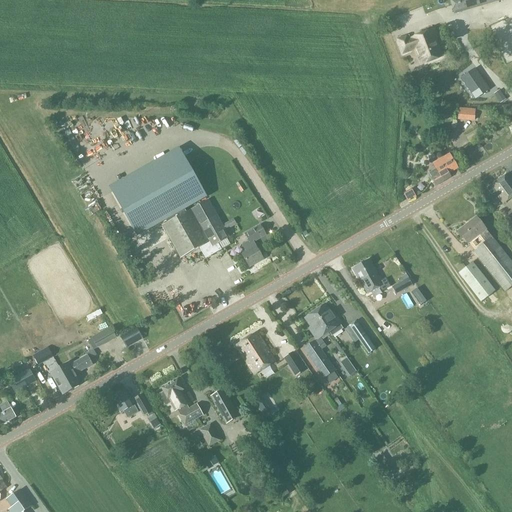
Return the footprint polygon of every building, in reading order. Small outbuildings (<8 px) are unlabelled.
[(449,0),(454,15),(500,2),(499,0),(449,0)] [(403,56),(418,50),(423,64),(440,58),(433,39),(435,38),(432,30),(413,36),(413,37),(409,39),(407,35),(396,40),(403,56)] [(468,73),(460,78),(471,94),(479,89),(483,95),(489,90),(477,72),(471,77),(468,73)] [(499,91),(494,94),(500,102),(504,99),(499,91)] [(475,110),(459,110),(458,120),(474,120),(475,110)] [(74,120),(78,126),(85,120),(82,115),(74,120)] [(69,136),(74,133),(68,122),(63,124),(69,136)] [(144,227),(171,212),(175,219),(162,226),(180,259),(200,248),(204,256),(208,257),(221,250),(218,244),(229,238),(226,231),(237,225),(234,219),(222,226),(208,201),(191,210),(187,204),(204,194),(181,153),(121,187),(144,227)] [(429,174),(431,177),(429,177),(435,187),(451,178),(449,175),(459,169),(450,154),(432,164),(435,170),(429,174)] [(499,180),(511,198),(511,197),(511,180),(507,174),(499,180)] [(511,198),(499,180),(491,186),(491,185),(487,188),(487,190),(492,196),(494,196),(496,195),(503,204),(511,198)] [(412,191),(404,196),(408,203),(416,198),(412,191)] [(492,238),(486,230),(476,218),(458,232),(468,244),(479,235),(485,243),(474,252),(505,292),(511,287),(511,262),(492,238)] [(249,268),(263,260),(253,242),(266,235),(261,225),(245,234),(249,241),(242,245),(246,252),(242,255),(249,268)] [(377,274),(376,273),(369,260),(353,269),(360,282),(360,283),(367,295),(384,285),(377,274)] [(495,291),(473,263),(459,274),(481,302),(495,291)] [(396,295),(407,289),(403,281),(392,288),(396,295)] [(417,289),(411,293),(421,306),(426,302),(417,289)] [(392,295),(384,298),(386,303),(394,299),(392,295)] [(325,305),(315,312),(329,333),(335,328),(337,330),(340,327),(339,326),(341,324),(334,314),(332,316),(325,305)] [(89,322),(103,315),(99,309),(86,315),(89,322)] [(329,333),(315,312),(305,319),(312,329),(309,331),(316,341),(308,346),(323,369),(331,364),(321,350),(326,347),(320,339),(329,333)] [(375,350),(356,322),(349,327),(349,328),(347,330),(353,339),(356,337),(368,354),(375,350)] [(494,332),(502,346),(511,339),(511,332),(507,324),(494,332)] [(111,327),(96,336),(92,338),(98,349),(117,338),(111,327)] [(127,349),(143,340),(137,328),(120,338),(127,349)] [(236,346),(254,375),(275,362),(257,333),(236,346)] [(49,350),(35,358),(39,365),(53,357),(49,350)] [(293,353),(284,358),(296,376),(304,371),(293,353)] [(63,395),(81,385),(75,376),(93,366),(88,358),(70,368),(68,364),(51,373),(63,395)] [(15,394),(37,382),(30,370),(9,382),(15,394)] [(184,395),(184,396),(170,376),(156,387),(161,393),(159,395),(166,406),(169,405),(170,406),(171,405),(175,413),(178,412),(180,415),(178,415),(185,427),(204,416),(197,404),(189,409),(187,405),(189,404),(184,395)] [(239,418),(224,389),(211,397),(226,425),(239,418)] [(315,389),(303,396),(312,411),(324,404),(315,389)] [(138,413),(134,405),(126,391),(113,399),(121,413),(124,411),(128,419),(138,413)] [(152,412),(142,394),(134,399),(144,417),(147,415),(148,418),(154,429),(160,426),(156,419),(157,418),(154,414),(153,414),(152,413),(152,412)] [(0,426),(16,418),(11,409),(7,402),(0,406),(0,426)] [(220,441),(211,424),(199,431),(209,448),(220,441)] [(377,461),(379,464),(386,460),(382,455),(376,460),(377,461)] [(303,461),(308,474),(314,471),(309,458),(303,461)] [(389,465),(383,470),(387,477),(394,472),(389,465)] [(21,490),(6,499),(12,508),(9,510),(11,511),(22,511),(32,506),(21,490)]
